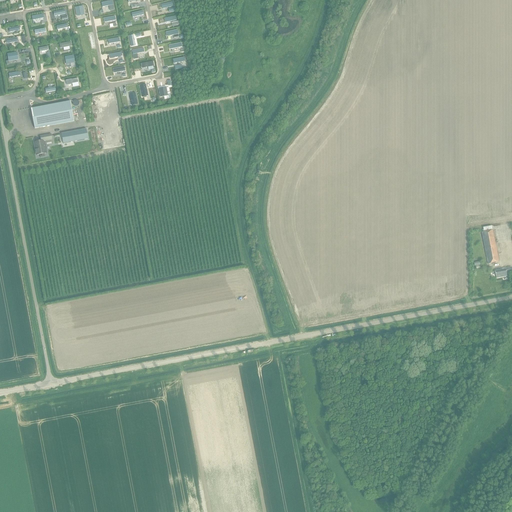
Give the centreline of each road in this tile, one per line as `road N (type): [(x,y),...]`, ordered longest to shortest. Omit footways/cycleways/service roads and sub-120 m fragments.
road 1 (unclassified): [(48,386),(511,295)]
road 2 (track): [(329,0),(299,79),(250,152),(239,185),(243,232),(272,331),(301,336)]
road 3 (unclassified): [(48,386),(0,109)]
road 4 (track): [(301,336),(311,349),(282,353),(312,511)]
